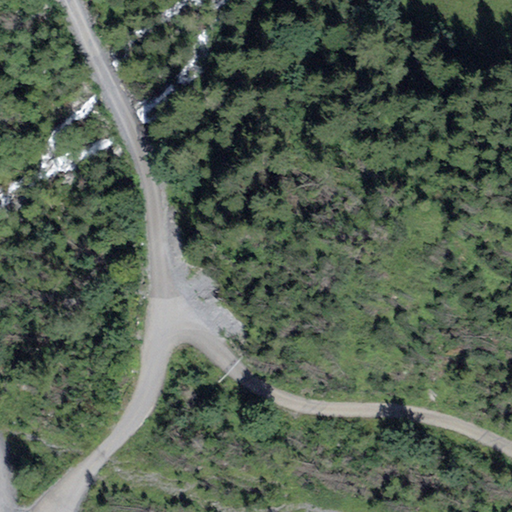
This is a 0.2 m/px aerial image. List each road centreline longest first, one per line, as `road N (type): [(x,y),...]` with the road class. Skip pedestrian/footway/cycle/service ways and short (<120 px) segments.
road 1 (track): [(511,451),(431,414),(308,406),(257,381),(205,334),(172,330)]
road 2 (track): [(172,330),(148,168),(71,0)]
road 3 (track): [(53,511),(136,414),(154,356),(172,330)]
